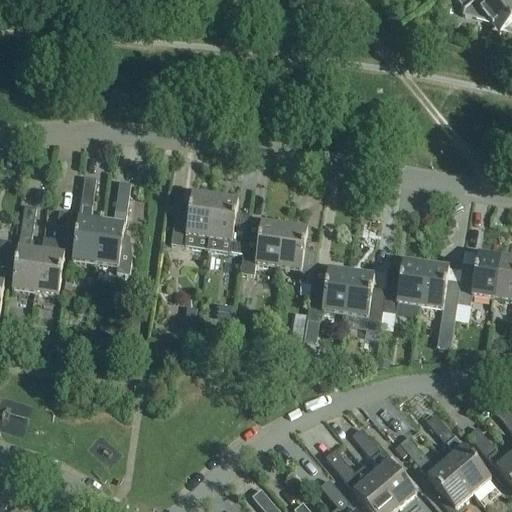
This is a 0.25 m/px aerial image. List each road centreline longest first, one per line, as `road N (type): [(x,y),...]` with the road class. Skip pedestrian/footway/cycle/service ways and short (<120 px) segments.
road 1 (residential): [(0,138),(110,133),(215,143),(511,199)]
road 2 (residential): [(511,373),(387,388),(335,405),(252,449),(184,511)]
road 3 (track): [(484,194),(484,178),(398,72)]
road 4 (residential): [(107,511),(0,459)]
